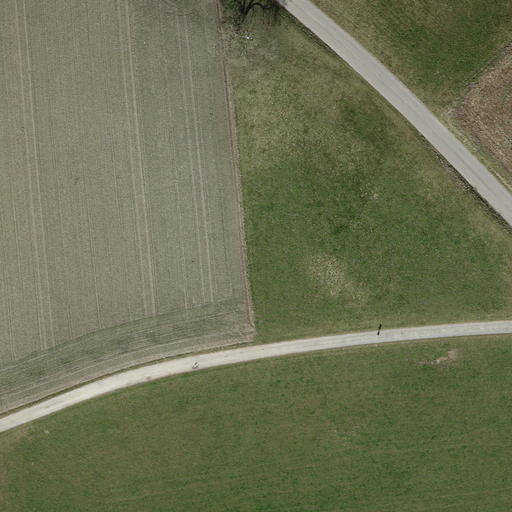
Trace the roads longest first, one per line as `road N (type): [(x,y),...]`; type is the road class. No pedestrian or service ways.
road 1 (track): [(511,326),(330,342),(145,372),(0,425)]
road 2 (unclassified): [(511,213),(285,0)]
